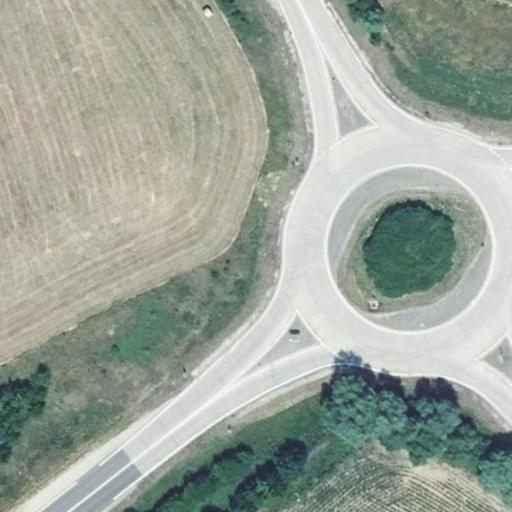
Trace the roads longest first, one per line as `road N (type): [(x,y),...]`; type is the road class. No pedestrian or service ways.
road 1 (tertiary): [(428,154),(364,99),(301,0)]
road 2 (tertiary): [(297,0),(332,189)]
road 3 (primary): [(196,417),(316,366),(374,353)]
road 4 (primary): [(313,288),(196,417)]
road 5 (primary): [(75,511),(196,417)]
